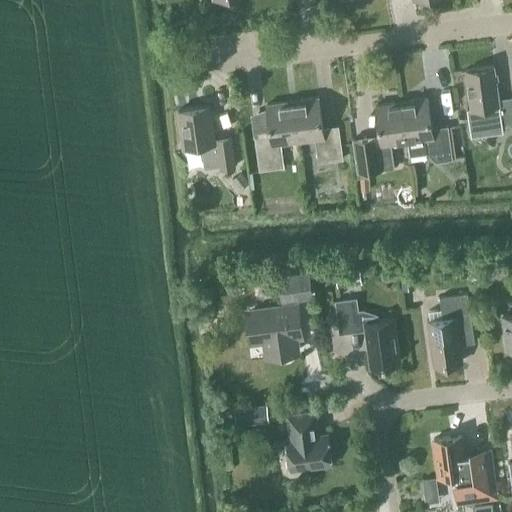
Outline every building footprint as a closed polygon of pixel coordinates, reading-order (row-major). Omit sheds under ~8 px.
[(494,66),(466,70),(471,108),(467,108),(471,136),(503,132),(502,126),(511,124),(511,97),(498,99),(494,66)] [(318,162),(343,159),(338,126),(322,128),(318,98),(292,101),(298,141),(315,138),(318,162)] [(436,161),(452,159),(447,126),(432,128),(427,98),(401,101),(407,141),(409,155),(426,152),(436,161)] [(280,143),(298,141),(292,101),(266,105),(271,135),(255,137),(259,170),(284,167),(280,143)] [(390,143),(407,141),(401,101),(375,105),(380,135),(351,139),(356,172),(393,167),(390,143)] [(220,168),(234,166),(230,137),(216,139),(217,142),(214,142),(210,105),(178,110),(183,148),(201,145),(205,168),(220,166),(220,168)] [(249,182),(240,171),(231,179),(240,189),(249,182)] [(503,278),(501,259),(482,261),(484,280),(503,278)] [(362,283),(360,270),(335,274),(337,287),(362,283)] [(313,298),(309,271),(277,275),(281,302),(313,298)] [(416,289),(414,272),(400,273),(402,290),(416,289)] [(428,311),(430,320),(429,320),(434,361),(434,365),(436,365),(435,361),(460,358),(460,362),(462,362),(461,358),(459,344),(474,342),(467,293),(439,297),(441,310),(428,311)] [(340,333),(360,330),(356,298),(335,301),(340,333)] [(293,332),(301,331),(297,306),(247,312),(251,337),(265,335),(268,356),(296,352),(293,332)] [(511,314),(503,315),(508,351),(511,350),(511,314)] [(371,366),(399,362),(393,318),(365,322),(371,366)] [(269,422),(267,404),(234,407),(236,425),(269,422)] [(332,464),(328,434),(318,435),(315,412),(287,415),(290,439),(286,440),(290,470),(332,464)] [(433,439),(439,477),(457,474),(460,499),(494,494),(488,450),(471,452),(471,455),(463,455),(461,435),(433,439)]
